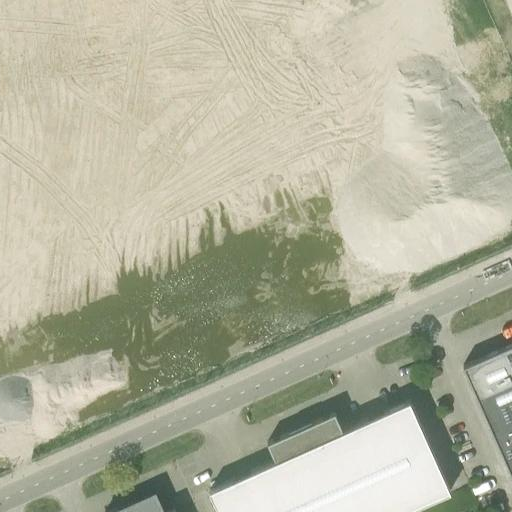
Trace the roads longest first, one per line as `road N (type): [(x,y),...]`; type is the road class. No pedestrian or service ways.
road 1 (residential): [(0,502),(511,272)]
road 2 (unknown): [(437,231),(36,395)]
road 3 (unknown): [(422,0),(499,190),(491,206),(437,231)]
road 4 (unknown): [(419,0),(361,29),(361,48),(437,231)]
